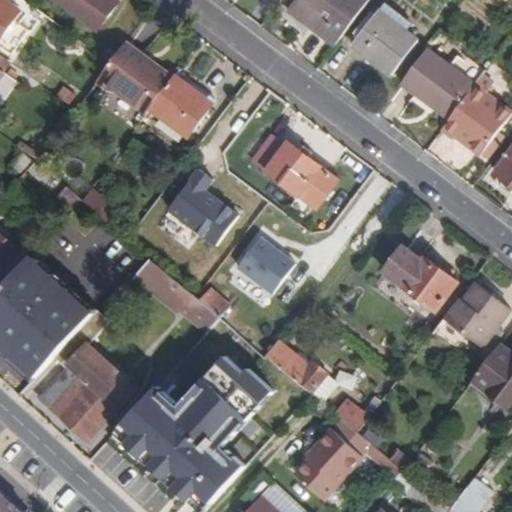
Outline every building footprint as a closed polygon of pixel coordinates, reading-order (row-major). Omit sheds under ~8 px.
[(0,0),(0,42),(23,10),(8,0),(0,0)] [(59,0),(99,30),(121,1),(119,0),(59,0)] [(297,0),(290,10),(337,45),(370,0),(297,0)] [(393,76),(420,39),(380,10),(353,46),(393,76)] [(128,41),(113,61),(96,83),(106,90),(119,92),(149,113),(152,109),(176,76),(128,41)] [(404,83),(452,118),(477,84),(429,48),(404,83)] [(15,62),(0,50),(0,65),(8,71),(15,62)] [(177,75),(176,76),(152,109),(191,137),(216,104),(177,75)] [(452,118),(446,127),(483,156),(492,143),(497,146),(504,136),(500,133),(504,127),(478,107),(487,94),(494,85),(483,77),(477,84),(452,118)] [(478,107),(504,127),(511,116),(511,113),(487,94),(478,107)] [(318,208),(340,179),(289,140),(285,145),(273,136),(254,160),(318,208)] [(511,149),(496,170),(511,182),(511,149)] [(21,171),(32,161),(24,154),(14,165),(21,171)] [(29,169),(30,170),(45,183),(54,173),(39,159),(29,169)] [(213,191),(219,182),(201,168),(169,208),(220,249),(245,217),(213,191)] [(62,199),(75,211),(83,200),(70,188),(62,199)] [(92,190),(83,200),(109,221),(117,210),(92,190)] [(0,276),(4,272),(12,280),(30,260),(0,231),(0,276)] [(288,303),(311,273),(263,237),(239,267),(288,303)] [(424,260),(405,246),(385,272),(438,312),(460,282),(427,257),(424,260)] [(158,263),(148,254),(140,264),(150,272),(158,263)] [(12,280),(0,293),(0,341),(39,377),(56,358),(96,313),(33,256),(30,260),(12,280)] [(203,300),(158,263),(150,272),(146,277),(183,308),(186,304),(212,328),(222,317),(221,316),(203,300)] [(465,299),(461,296),(445,318),(484,348),(511,311),(511,309),(478,283),(465,299)] [(213,288),(203,300),(221,316),(231,304),(213,288)] [(96,313),(56,358),(67,368),(42,397),(92,442),(105,428),(103,426),(138,387),(91,344),(118,314),(106,302),(96,313)] [(267,354),(323,401),(338,382),(312,360),(309,364),(279,339),(267,354)] [(511,350),(503,343),(476,379),(511,407),(511,406),(511,350)] [(184,404),(162,384),(122,428),(133,439),(129,444),(194,503),(198,498),(210,509),(250,464),(228,444),(278,389),(253,366),(247,372),(228,355),(184,404)] [(378,395),(369,407),(375,412),(384,400),(378,395)] [(350,400),(339,413),(344,418),(361,431),(375,412),(369,407),(365,412),(350,400)] [(361,431),(344,418),(310,455),(312,459),(299,474),(326,498),(375,443),(361,431)] [(133,439),(122,428),(117,433),(129,444),(133,439)] [(406,470),(414,460),(400,448),(393,458),(406,470)] [(450,511),(453,509),(436,495),(434,498),(416,483),(408,494),(425,509),(423,511),(450,511)] [(29,511),(0,487),(0,511),(29,511)] [(281,511),(263,495),(248,511),(281,511)] [(207,511),(210,509),(198,498),(194,503),(204,511),(207,511)]
